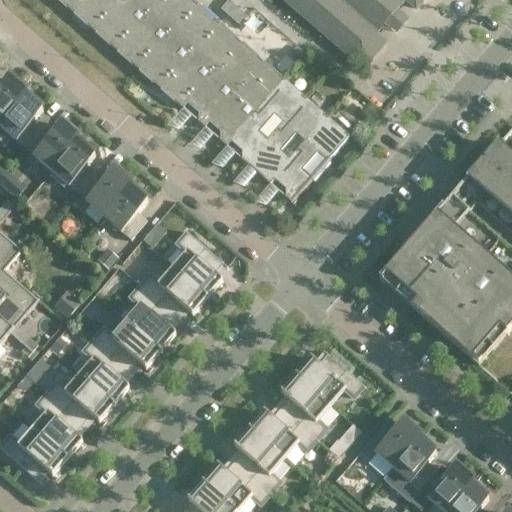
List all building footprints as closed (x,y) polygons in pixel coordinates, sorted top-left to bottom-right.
[(240,44),(189,0),(55,0),(182,111),(189,103),(240,44)] [(283,0),(363,70),(385,45),(374,35),(384,23),(393,31),(403,19),(395,12),(404,0),(405,0),(416,9),(423,0),(283,0)] [(246,17),(228,1),(220,11),(238,26),(246,17)] [(204,130),(211,122),(262,63),(240,44),(189,103),(195,108),(196,107),(200,111),(197,115),(198,122),(197,123),(204,130)] [(284,82),(262,63),(211,122),(217,127),(218,126),(222,130),(219,134),(220,141),(219,142),(226,149),(233,141),(284,82)] [(0,128),(26,98),(28,96),(10,81),(0,92),(0,128)] [(249,167),(306,101),(284,82),(233,141),(239,146),(240,145),(244,149),(241,153),(242,160),(241,161),(248,168),(249,167)] [(40,134),(31,125),(43,112),(26,98),(0,128),(25,151),(40,134)] [(276,179),(328,120),(306,101),(249,167),(255,172),(262,164),(266,168),(263,172),(263,179),(263,180),(270,187),(276,179)] [(349,139),(328,120),(276,179),(282,184),(283,183),(288,187),(285,191),(285,198),(284,199),(291,205),(312,181),(314,183),(330,164),(328,163),(349,139)] [(79,144),(80,142),(63,126),(50,142),(40,134),(25,151),(52,174),(79,144)] [(2,141),(0,142),(0,157),(8,165),(17,154),(2,141)] [(93,179),(84,171),(95,158),(79,144),(52,174),(78,196),(93,179)] [(511,158),(508,155),(506,156),(501,151),(502,150),(498,146),(467,181),(511,219),(511,158)] [(131,189),(133,187),(115,172),(102,187),(93,179),(78,196),(105,220),(131,189)] [(6,173),(0,179),(0,185),(5,190),(14,180),(6,173)] [(105,220),(131,243),(146,225),(136,217),(148,204),(131,189),(105,220)] [(285,233),(295,213),(268,198),(257,219),(285,233)] [(412,310),(429,325),(479,368),(482,364),(476,359),(500,330),(507,336),(511,329),(511,279),(456,231),(470,214),(452,199),(380,282),(383,285),(389,279),(417,304),(412,310)] [(15,208),(8,202),(0,211),(0,214),(5,219),(15,208)] [(151,234),(145,242),(150,247),(157,239),(151,234)] [(172,270),(207,301),(222,283),(215,277),(223,267),(187,235),(177,247),(186,254),(172,270)] [(21,239),(15,246),(21,252),(28,245),(21,239)] [(0,295),(26,318),(39,303),(5,273),(22,253),(6,240),(0,247),(0,295)] [(109,273),(120,261),(107,250),(97,262),(109,273)] [(207,301),(172,270),(159,286),(150,278),(140,289),(176,321),(185,311),(192,318),(207,301)] [(140,289),(131,300),(140,308),(126,324),(161,354),(176,337),(168,330),(176,321),(140,289)] [(0,320),(13,332),(16,329),(26,318),(0,295),(0,320)] [(67,322),(80,306),(68,295),(54,311),(67,322)] [(94,300),(90,305),(94,309),(99,304),(94,300)] [(27,339),(16,329),(13,332),(0,320),(0,361),(7,354),(0,347),(10,336),(22,346),(27,339)] [(126,324),(112,340),(103,332),(93,343),(130,374),(138,365),(146,371),(161,354),(126,324)] [(33,355),(39,349),(27,339),(22,346),(33,355)] [(60,339),(50,350),(57,355),(66,344),(60,339)] [(79,378),(114,408),(129,390),(121,384),(130,374),(93,343),(84,354),(93,362),(79,378)] [(48,352),(41,360),(46,364),(52,364),(56,359),(48,352)] [(331,408),(345,392),(354,400),(364,388),(327,357),(319,367),(311,360),(296,378),(331,408)] [(47,396),(83,428),(91,418),(99,425),(114,408),(79,378),(65,393),(56,385),(47,396)] [(316,442),(326,432),(317,424),(331,408),(296,378),(281,395),(289,402),(280,411),(316,442)] [(67,461),(82,444),(75,437),(83,428),(47,396),(37,407),(46,415),(32,431),(67,461)] [(284,461),(298,445),(307,453),(316,442),(280,411),(272,421),(265,414),(250,431),(284,461)] [(381,430),(366,448),(377,457),(369,465),(386,480),(393,471),(420,441),(421,439),(404,424),(391,439),(381,430)] [(67,461),(32,431),(19,447),(10,439),(0,449),(0,450),(36,482),(45,472),(52,478),(67,461)] [(270,496),(279,485),(270,477),(284,461),(250,431),(235,449),(242,455),(234,465),(270,496)] [(386,480),(384,481),(410,504),(419,494),(434,477),(425,468),(436,455),(420,441),(393,471),(386,480)] [(338,442),(329,452),(339,460),(347,450),(338,442)] [(233,511),(240,511),(251,499),(260,507),(270,496),(234,465),(226,474),(218,468),(203,485),(233,511)] [(456,470),(443,485),(434,477),(419,494),(439,511),(449,511),(472,487),(474,485),(456,470)] [(312,478),(309,481),(315,487),(321,480),(317,477),(312,478)] [(233,511),(203,485),(188,502),(196,509),(192,511),(233,511)] [(479,511),(489,501),(472,487),(449,511),(479,511)]
